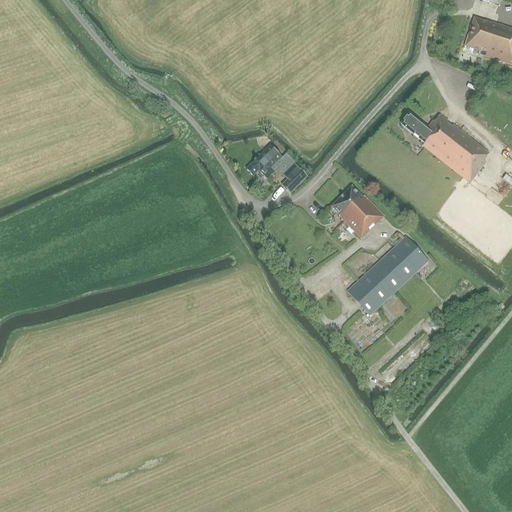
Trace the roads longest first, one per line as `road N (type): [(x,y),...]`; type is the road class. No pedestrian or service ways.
road 1 (unclassified): [(424,64),(298,195),(259,205),(183,112),(119,65),(64,0)]
road 2 (track): [(465,511),(330,328)]
road 3 (track): [(511,313),(407,438)]
